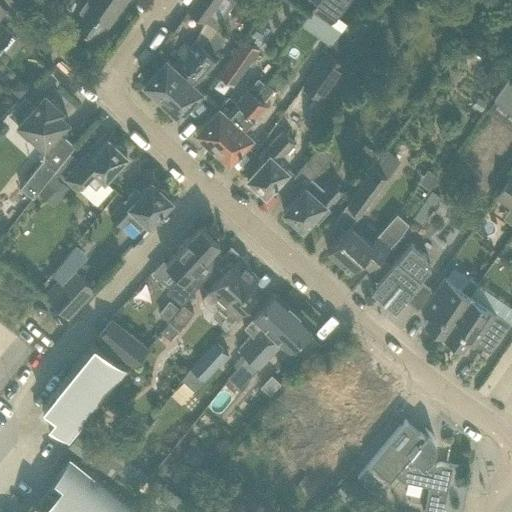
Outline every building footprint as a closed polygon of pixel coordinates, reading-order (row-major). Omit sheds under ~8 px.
[(125,0),(81,0),(69,17),(98,38),(125,0)] [(194,0),(188,10),(204,21),(196,40),(195,40),(172,65),(166,58),(143,83),(161,99),(206,49),(205,48),(214,32),(216,28),(217,29),(236,0),(194,0)] [(347,0),(316,0),(316,1),(310,9),(330,24),(347,0)] [(0,46),(12,32),(0,22),(0,46)] [(216,59),(213,56),(226,36),(217,29),(216,28),(214,32),(205,48),(206,49),(161,99),(178,115),(200,90),(194,84),(216,59)] [(234,86),(259,48),(243,37),(217,74),(234,86)] [(465,41),(457,52),(463,56),(471,56),(476,49),(465,41)] [(345,64),(340,61),(327,51),(302,86),(320,99),(345,64)] [(511,78),(509,76),(492,97),(511,112),(511,78)] [(209,116),(196,131),(212,146),(257,97),(248,89),(247,88),(235,101),(228,95),(218,106),(209,116)] [(21,118),(17,123),(30,135),(43,147),(43,159),(21,187),(33,197),(37,191),(61,161),(74,146),(58,131),(68,121),(59,112),(62,109),(44,93),(38,100),(37,99),(33,103),(34,104),(21,118)] [(266,105),(263,102),(257,97),(212,146),(219,152),(218,155),(222,159),(226,159),(229,161),(242,146),(251,136),(244,129),(266,105)] [(294,142),(281,129),(257,155),(262,160),(246,177),(265,194),(287,169),(277,160),(294,142)] [(103,180),(113,169),(126,155),(107,137),(91,154),(87,151),(64,176),(76,187),(96,205),(112,187),(103,180)] [(360,214),(387,177),(400,160),(386,149),(372,168),(359,187),(345,205),(360,214)] [(359,187),(372,168),(359,159),(345,177),(359,187)] [(511,208),(511,171),(511,172),(494,196),(511,208)] [(121,202),(109,215),(112,218),(121,227),(130,218),(141,228),(141,229),(142,230),(171,199),(168,196),(168,193),(163,189),(160,189),(151,181),(140,192),(135,187),(121,202)] [(317,219),(331,204),(342,191),(331,181),(317,197),(305,186),(296,195),(283,210),(302,228),(314,216),(317,219)] [(432,189),(422,203),(432,210),(442,196),(432,189)] [(370,242),(350,225),(340,235),(327,250),(350,270),(359,260),(369,269),(399,235),(408,224),(395,213),(377,233),(370,242)] [(203,226),(200,224),(165,262),(179,275),(166,291),(182,304),(217,260),(207,252),(218,240),(215,237),(218,234),(206,223),(203,226)] [(383,259),(373,272),(378,287),(399,304),(404,298),(420,278),(419,277),(430,265),(423,259),(426,256),(409,243),(407,246),(397,258),(396,258),(390,265),(383,259)] [(258,277),(246,266),(245,265),(247,262),(242,257),(239,260),(237,258),(207,290),(201,297),(202,303),(211,311),(215,311),(223,301),(232,309),(221,321),(220,326),(224,330),(244,308),(258,293),(249,286),(258,277)] [(69,317),(96,289),(70,266),(44,294),(69,317)] [(442,334),(470,295),(477,283),(469,277),(461,289),(444,277),(432,294),(421,310),(428,315),(423,321),(442,334)] [(252,334),(238,349),(243,354),(247,357),(252,351),(254,352),(293,310),(275,293),(261,307),(252,317),(244,326),(252,334)] [(470,295),(442,334),(462,347),(466,341),(473,345),(475,342),(489,352),(510,322),(495,312),(488,307),(470,295)] [(178,330),(192,313),(182,304),(168,322),(178,330)] [(236,368),(227,377),(230,380),(239,388),(258,368),(281,344),(288,351),(311,327),(293,310),(254,352),(252,351),(247,357),(236,368)] [(144,349),(122,331),(108,348),(130,366),(144,349)] [(68,439),(126,367),(93,341),(41,405),(54,415),(48,423),(67,438),(68,439)] [(189,367),(190,368),(182,379),(194,390),(203,380),(228,354),(214,341),(189,367)] [(317,352),(324,359),(331,350),(323,344),(317,352)] [(309,365),(275,407),(279,410),(281,408),(290,415),(301,402),(296,398),(307,385),(324,399),(327,394),(347,410),(333,428),(341,435),(353,420),(355,421),(364,412),(360,409),(372,394),(365,387),(355,379),(351,375),(355,370),(340,358),(339,356),(322,376),(309,365)] [(442,511),(452,464),(442,462),(441,462),(439,462),(438,462),(437,463),(435,464),(430,459),(432,456),(434,453),(435,449),(435,445),(435,441),(433,437),(431,434),(428,431),(424,427),(420,432),(405,419),(392,434),(357,476),(377,493),(393,474),(401,480),(429,486),(423,511),(442,511)] [(336,440),(329,449),(340,458),(347,449),(336,440)] [(189,446),(183,452),(184,460),(190,465),(198,464),(203,459),(202,450),(196,445),(189,446)] [(99,448),(90,462),(113,477),(122,464),(99,448)] [(69,457),(56,473),(53,476),(61,483),(42,506),(34,499),(24,511),(138,511),(69,456),(68,457),(69,457)] [(141,472),(131,484),(139,490),(148,478),(141,472)]
